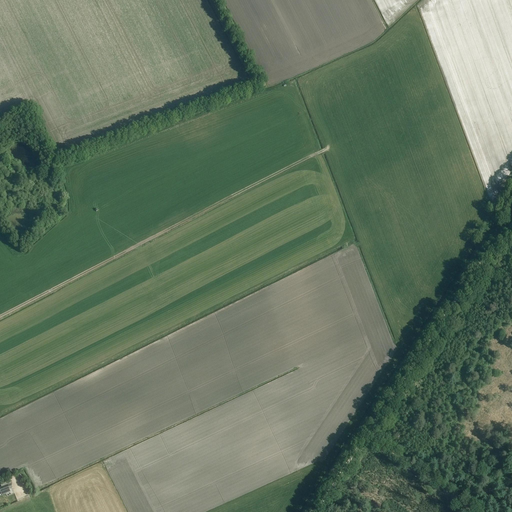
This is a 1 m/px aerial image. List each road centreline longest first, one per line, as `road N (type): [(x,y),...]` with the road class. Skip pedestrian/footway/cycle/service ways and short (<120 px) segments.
road 1 (track): [(0,315),(327,147)]
road 2 (track): [(365,435),(511,223)]
